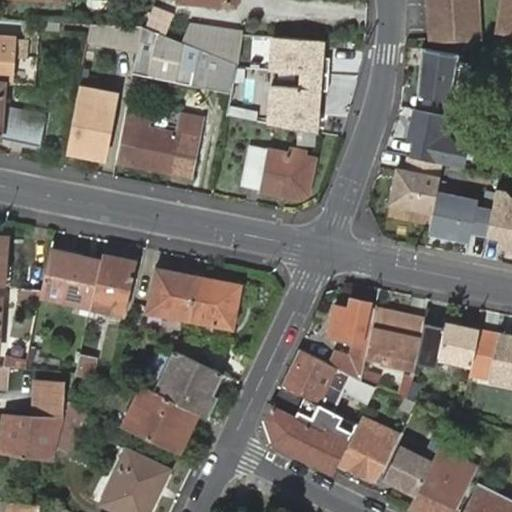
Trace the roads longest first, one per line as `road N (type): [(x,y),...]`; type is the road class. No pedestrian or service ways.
road 1 (residential): [(0,185),(322,249)]
road 2 (residential): [(390,0),(375,117),(322,249)]
road 3 (residential): [(322,249),(228,445)]
road 4 (residential): [(322,249),(511,289)]
road 5 (residential): [(228,445),(367,511)]
